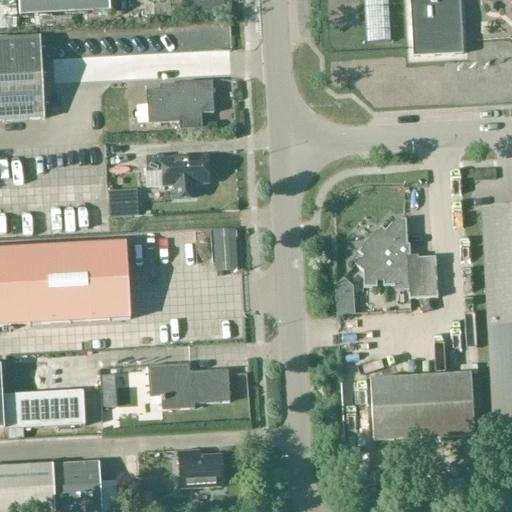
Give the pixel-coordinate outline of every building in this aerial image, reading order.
[(108,0),(18,0),(20,18),(109,13),(108,0)] [(174,0),(159,0),(146,3),(151,20),(178,12),(174,0)] [(387,0),(363,0),(366,45),(389,44),(387,0)] [(409,0),(413,59),(463,56),(460,0),(409,0)] [(10,23),(0,23),(0,32),(10,32),(10,23)] [(0,122),(45,120),(40,39),(0,41),(0,122)] [(488,60),(455,60),(455,79),(488,79),(488,60)] [(161,94),(146,95),(148,128),(179,127),(179,135),(202,134),(201,119),(214,119),(212,87),(178,88),(178,96),(161,96),(161,94)] [(163,158),(146,159),(147,176),(147,190),(163,189),(175,188),(176,201),(194,200),(193,187),(208,186),(207,159),(163,162),(163,158)] [(109,214),(130,214),(129,175),(108,175),(109,214)] [(511,209),(481,211),(493,431),(511,429),(511,209)] [(410,292),(408,262),(406,260),(406,259),(408,259),(406,222),(395,222),(385,233),(381,229),(358,254),(362,258),(355,267),(363,274),(364,290),(394,288),(395,293),(406,292),(410,292)] [(237,272),(234,230),(212,232),(214,273),(237,272)] [(0,328),(130,322),(126,245),(0,252),(0,328)] [(412,265),(408,262),(410,292),(406,292),(407,303),(435,301),(433,260),(414,261),(412,265)] [(335,367),(346,368),(346,349),(336,349),(335,367)] [(194,407),(230,405),(228,372),(181,375),(181,367),(148,369),(150,400),(161,400),(162,413),(195,411),(194,407)] [(471,377),(459,378),(370,383),(373,444),(474,438),(471,377)] [(0,381),(0,432),(3,433),(85,428),(83,394),(1,398),(0,381)] [(181,492),(222,489),(221,459),(193,461),(193,455),(179,455),(181,492)] [(101,511),(99,466),(0,471),(0,511),(101,511)] [(128,494),(127,511),(146,511),(147,495),(128,494)]
